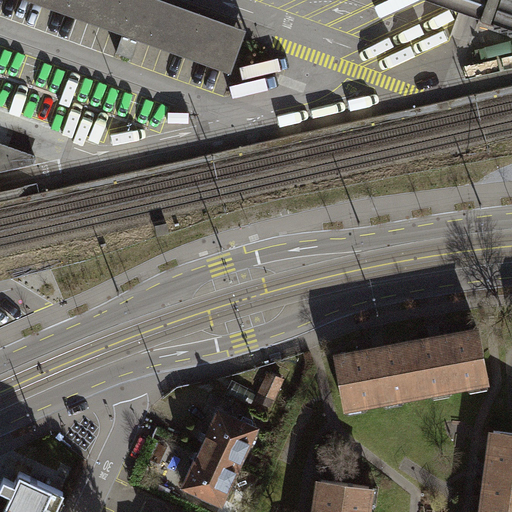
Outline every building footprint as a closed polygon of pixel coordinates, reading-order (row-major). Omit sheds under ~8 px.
[(28,0),(123,33),(116,52),(132,58),(139,39),(231,72),(246,30),(163,0),(28,0)] [(511,0),(440,0),(481,15),(494,19),(495,23),(501,22),(502,26),(508,25),(509,29),(511,28),(511,0)] [(35,157),(0,143),(0,171),(32,164),(35,157)] [(407,343),(416,391),(468,381),(467,378),(487,375),(478,329),(442,336),(442,334),(435,336),(428,337),(429,339),(407,343)] [(364,401),(416,391),(407,343),(385,347),(385,345),(378,346),(372,347),(372,349),(336,356),(344,402),(363,398),(364,401)] [(283,379),(270,373),(261,391),(275,397),(283,379)] [(205,439),(201,447),(239,465),(257,427),(219,410),(205,439)] [(511,509),(511,432),(494,430),(484,506),(511,509)] [(221,503),(239,465),(201,447),(197,457),(184,485),(221,503)] [(54,511),(64,491),(20,471),(15,482),(4,477),(0,485),(0,486),(10,492),(13,486),(20,489),(9,511),(54,511)] [(321,479),(316,511),(365,511),(367,505),(365,504),(367,487),(369,488),(370,486),(321,479)]
